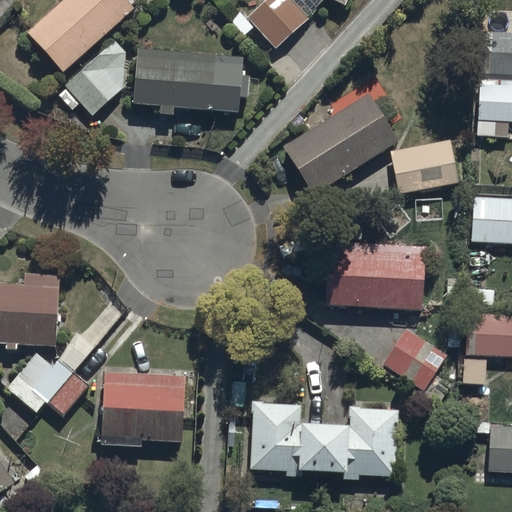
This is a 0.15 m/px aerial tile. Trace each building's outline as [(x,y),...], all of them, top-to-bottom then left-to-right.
[(70,0),(25,42),(64,83),(134,17),(133,16),(137,12),(124,0),(70,0)] [(346,14),(352,0),(274,0),(246,24),(274,56),(310,26),(307,24),(326,5),(346,14)] [(511,16),(479,15),(476,143),(495,143),(496,128),(511,128),(511,16)] [(126,57),(114,45),(59,102),(72,116),(79,109),(93,123),(123,97),(126,57)] [(243,67),(137,59),(133,114),(159,116),(159,123),(174,124),(174,116),(239,121),(240,107),(248,107),(250,85),(241,84),(243,67)] [(370,103),(283,157),(313,206),(400,152),(370,103)] [(449,147),(391,158),(400,202),(458,189),(449,147)] [(511,204),(472,203),(471,249),(511,249),(511,204)] [(424,328),(426,255),(327,253),(326,316),(396,318),(395,328),(424,328)] [(0,350),(55,354),(60,286),(25,285),(24,296),(0,294),(0,350)] [(511,363),(511,317),(466,316),(462,391),(485,393),(486,367),(484,367),(484,362),(511,363)] [(448,362),(405,334),(385,372),(425,398),(448,362)] [(59,365),(74,378),(77,374),(93,354),(78,341),(59,365)] [(74,378),(59,365),(52,373),(33,358),(14,381),(48,410),(74,378)] [(74,378),(48,410),(63,422),(89,392),(87,390),(91,385),(77,374),(74,378)] [(183,450),(185,382),(106,380),(105,380),(103,453),(143,454),(143,449),(183,450)] [(5,395),(38,422),(48,410),(14,381),(11,386),(12,387),(5,395)] [(396,485),(398,419),(394,418),(394,413),(349,412),(349,432),(301,431),(301,413),(253,412),(251,478),(287,480),(287,486),(359,488),(359,483),(396,485)] [(511,479),(511,434),(489,433),(488,479),(511,479)] [(0,501),(15,491),(0,468),(0,501)]
